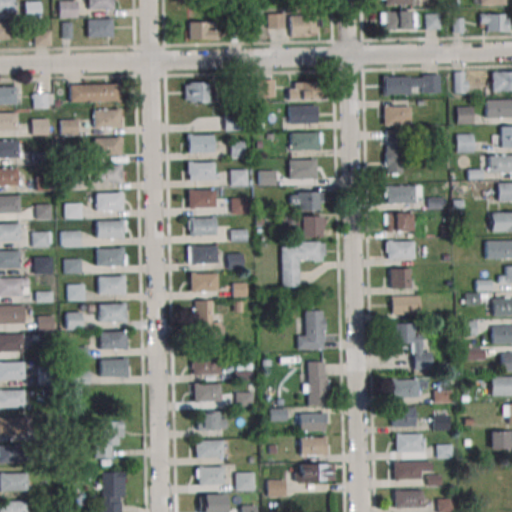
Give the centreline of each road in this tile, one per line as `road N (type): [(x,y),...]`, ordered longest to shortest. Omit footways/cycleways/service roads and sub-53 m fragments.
road 1 (residential): [(360,511),(348,55)]
road 2 (residential): [(161,511),(148,60)]
road 3 (residential): [(148,60),(348,55)]
road 4 (residential): [(348,55),(511,50)]
road 5 (residential): [(0,63),(148,60)]
